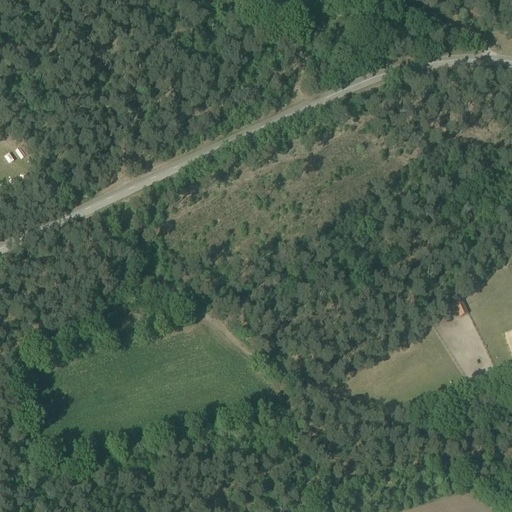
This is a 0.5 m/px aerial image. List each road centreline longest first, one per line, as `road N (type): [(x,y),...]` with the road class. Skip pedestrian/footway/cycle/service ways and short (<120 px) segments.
road 1 (unclassified): [(0,251),(400,67),(500,62)]
road 2 (track): [(106,235),(246,354),(391,428),(495,511)]
road 3 (track): [(106,235),(85,264),(0,320)]
